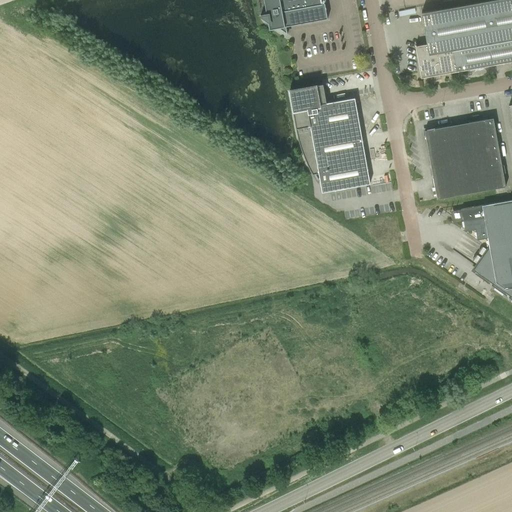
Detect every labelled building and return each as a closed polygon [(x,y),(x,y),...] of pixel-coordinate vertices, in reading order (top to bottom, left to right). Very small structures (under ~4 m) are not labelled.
[(264,0),(267,14),(260,15),(268,21),(270,30),(279,28),(288,34),(286,27),(328,19),(325,3),(322,4),(321,0),(264,0)] [(511,0),(493,0),(421,13),(427,44),(416,46),(421,78),(511,61),(511,0)] [(309,166),(313,174),(319,173),(322,192),(370,184),(355,98),(326,103),(323,85),(290,91),(297,130),(300,142),(303,151),(306,159),(309,166)] [(506,187),(494,118),(424,130),(437,199),(506,187)] [(475,274),(511,300),(511,199),(461,209),(465,231),(476,230),(478,240),(487,238),(489,248),(476,266),(479,268),(475,274)]
